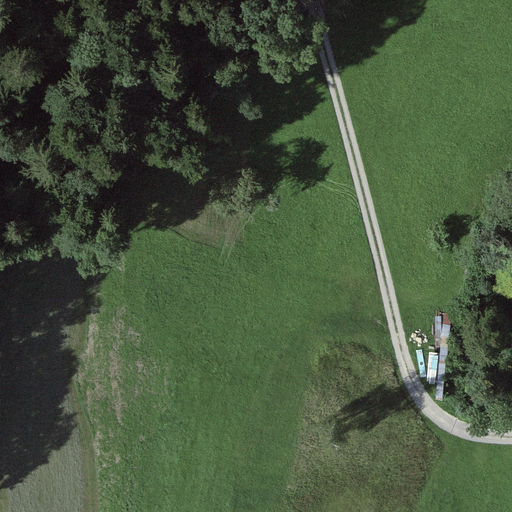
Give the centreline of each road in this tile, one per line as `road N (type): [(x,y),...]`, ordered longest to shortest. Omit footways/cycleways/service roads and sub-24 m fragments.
road 1 (unclassified): [(307,0),(303,56),(399,398),(431,447),(511,463)]
road 2 (track): [(276,0),(181,102),(97,144),(0,167)]
